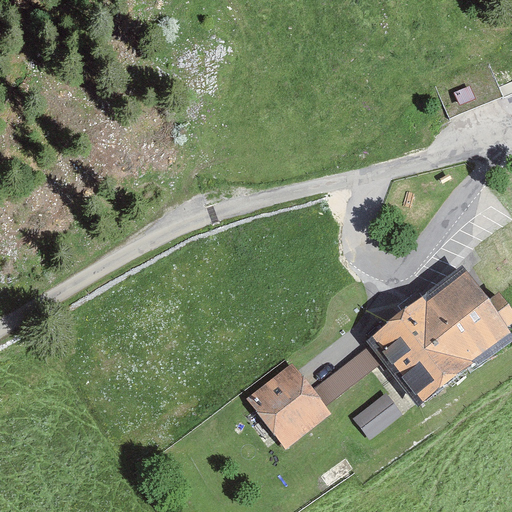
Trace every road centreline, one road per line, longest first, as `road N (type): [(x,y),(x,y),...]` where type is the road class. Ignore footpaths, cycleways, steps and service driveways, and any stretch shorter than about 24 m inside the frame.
road 1 (track): [(352,179),(178,229),(0,328)]
road 2 (unclassified): [(511,133),(352,179)]
